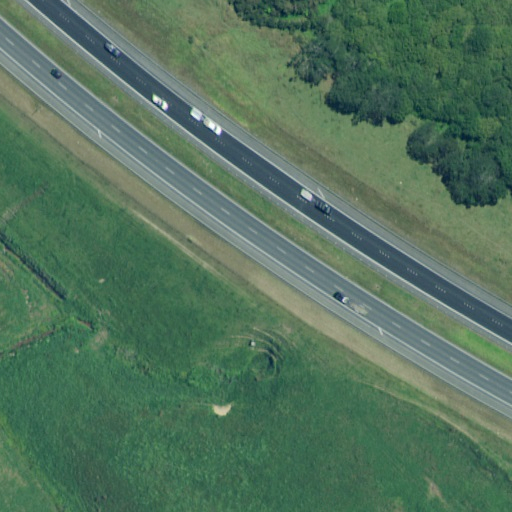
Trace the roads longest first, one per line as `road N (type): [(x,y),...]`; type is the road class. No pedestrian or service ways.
road 1 (motorway): [(511,399),(314,288),(123,154),(0,47)]
road 2 (motorway): [(36,0),(198,132),(347,238),(511,333)]
